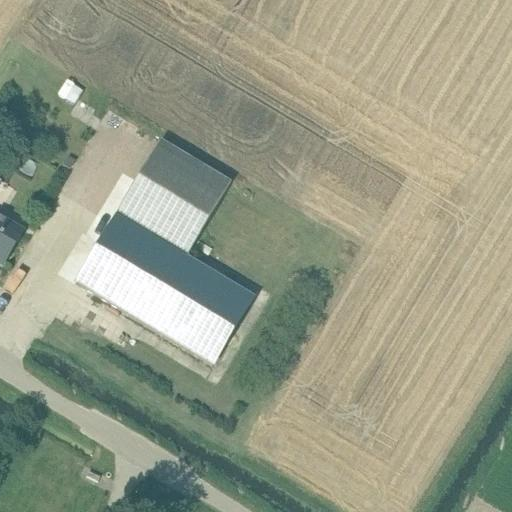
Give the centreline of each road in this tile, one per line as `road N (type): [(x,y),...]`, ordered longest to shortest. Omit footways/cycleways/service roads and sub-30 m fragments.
road 1 (unclassified): [(239,511),(119,440)]
road 2 (unclassified): [(119,440),(0,368)]
